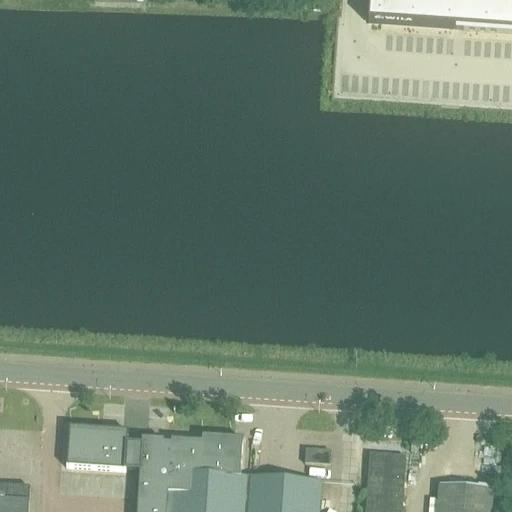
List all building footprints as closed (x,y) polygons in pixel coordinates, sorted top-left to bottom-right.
[(511,0),(369,0),(368,26),(511,35),(511,0)] [(318,511),(320,484),(241,479),(243,441),(202,438),(202,444),(171,442),(171,445),(164,445),(165,442),(142,441),(142,448),(127,447),(128,439),(127,439),(128,433),(75,429),(75,430),(69,429),(69,435),(68,435),(66,469),(126,473),(126,472),(140,473),(138,500),(137,511),(318,511)] [(305,466),(331,468),(331,452),(306,451),(305,466)] [(366,511),(402,511),(406,459),(370,456),(366,511)] [(0,511),(28,511),(30,502),(30,489),(0,487),(0,511)] [(490,511),(492,491),(447,487),(439,494),(439,501),(430,501),(429,511),(490,511)]
